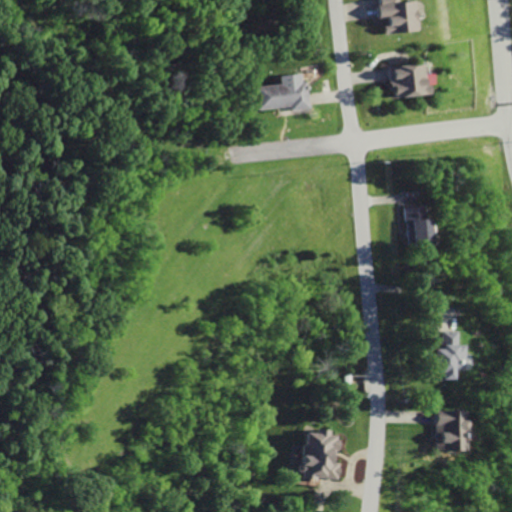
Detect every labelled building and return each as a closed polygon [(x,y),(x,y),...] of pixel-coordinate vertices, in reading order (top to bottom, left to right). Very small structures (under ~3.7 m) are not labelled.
[(397,0),(404,0),(408,29),(376,33),(374,16),(369,17),(366,0),(383,0),(384,2),(397,0)] [(418,96),(416,64),(380,67),(382,98),(418,96)] [(248,87),(250,111),(283,108),(284,112),(304,110),(301,82),(296,83),(295,74),(272,77),(273,85),(248,87)] [(420,245),(419,207),(398,208),(399,246),(420,245)] [(420,351),(421,380),(445,379),(445,371),(453,371),(452,346),(446,346),(445,332),(428,333),(429,351),(420,351)] [(455,452),(455,412),(426,412),(426,430),(426,452),(455,452)] [(333,482),(335,462),(331,462),(334,437),(326,436),(327,432),(310,430),(309,435),(295,434),(292,478),(333,482)]
